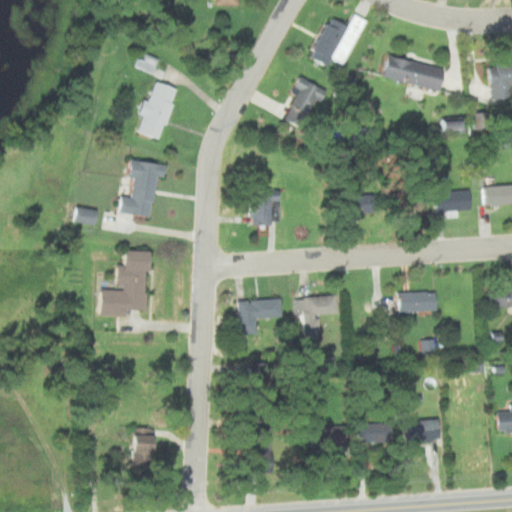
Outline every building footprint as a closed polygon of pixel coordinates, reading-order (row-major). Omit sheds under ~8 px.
[(338,64),(352,30),(320,15),(302,57),(322,66),(326,59),(338,64)] [(136,67),(151,72),(156,57),(142,51),(136,67)] [(375,75),(432,91),(438,68),(381,53),(375,75)] [(511,60),(481,61),(481,97),(500,97),(500,85),(511,85),(511,60)] [(317,88),(295,77),(275,115),(297,127),(317,88)] [(173,88),(147,80),(130,131),(155,140),(173,88)] [(472,128),(487,126),(484,110),(470,113),(472,128)] [(436,120),(437,130),(458,129),(458,119),(436,120)] [(146,216),(151,176),(157,177),(159,163),(121,159),(119,176),(126,176),(123,196),(112,195),(110,212),(146,216)] [(511,185),(476,185),(476,204),(511,204),(511,185)] [(344,187),(345,217),(360,217),(359,212),(370,212),(369,193),(354,194),(353,186),(344,187)] [(275,188),(244,188),(244,223),(275,223),(275,188)] [(416,200),(417,213),(467,209),(465,188),(425,192),(425,199),(416,200)] [(92,209),(71,206),(69,220),(90,224),(92,209)] [(92,312),(141,313),(141,250),(110,250),(110,289),(92,289),(92,312)] [(511,305),(511,287),(480,288),(481,306),(511,305)] [(390,311),(431,311),(431,292),(390,292),(390,311)] [(293,295),(294,337),(311,336),(311,314),(330,313),(330,294),(293,295)] [(249,333),(248,317),(275,316),(274,297),(230,299),(231,334),(249,333)] [(432,354),(432,338),(418,338),(419,355),(432,354)] [(498,432),(511,430),(511,411),(497,412),(498,432)] [(399,439),(429,439),(429,419),(399,419),(399,439)] [(387,422),(349,424),(350,444),(388,442),(387,422)] [(340,425),(302,426),(302,447),(340,447),(340,425)] [(242,451),(241,469),(267,470),(269,427),(246,426),(245,451),(242,451)] [(121,453),(144,453),(144,427),(121,427),(121,453)]
